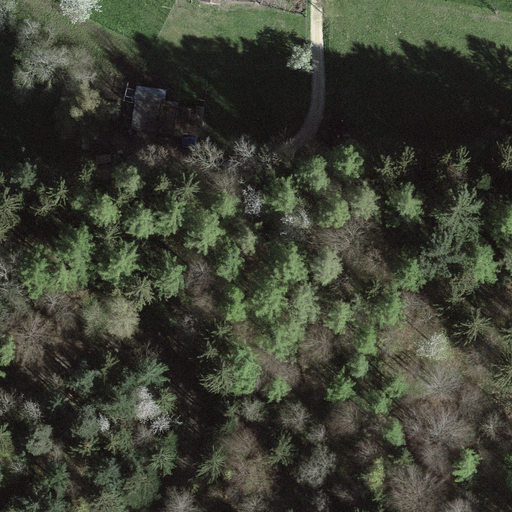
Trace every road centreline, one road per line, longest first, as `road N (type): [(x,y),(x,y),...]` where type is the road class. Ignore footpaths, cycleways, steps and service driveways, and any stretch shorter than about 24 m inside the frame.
road 1 (track): [(0,173),(278,145),(306,128),(317,107),(317,0)]
road 2 (track): [(0,398),(95,344),(156,353),(187,388),(194,412),(192,440),(160,511)]
